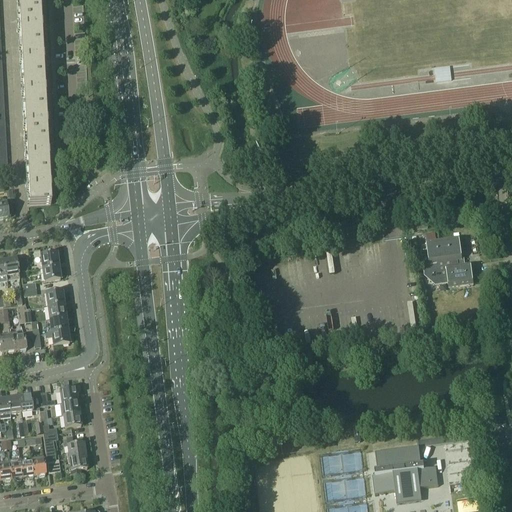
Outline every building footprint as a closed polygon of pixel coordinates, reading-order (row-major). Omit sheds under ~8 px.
[(17,0),(18,16),(40,15),(39,0),(17,0)] [(18,16),(20,48),(42,46),(40,15),(18,16)] [(20,48),(22,80),(43,78),(42,46),(20,48)] [(22,80),(23,112),(45,110),(43,78),(22,80)] [(23,112),(25,144),(47,142),(45,110),(23,112)] [(25,144),(27,176),(48,174),(47,142),(25,144)] [(48,174),(27,176),(28,208),(50,207),(48,174)] [(416,221),(418,232),(427,231),(426,219),(416,221)] [(426,244),(427,252),(421,253),(423,273),(425,273),(425,277),(435,286),(440,286),(440,287),(448,286),(448,289),(473,286),(471,266),(462,267),(462,261),(464,261),(464,260),(462,260),(459,240),(426,244)] [(40,258),(42,271),(58,269),(56,256),(40,258)] [(18,261),(20,274),(27,273),(25,260),(18,261)] [(15,261),(3,263),(6,284),(19,281),(15,261)] [(58,269),(42,271),(44,284),(60,282),(58,269)] [(21,287),(22,294),(31,293),(35,292),(34,286),(21,287)] [(31,293),(22,294),(23,300),(31,299),(36,298),(35,292),(31,293)] [(46,296),(47,309),(63,307),(61,294),(46,296)] [(47,309),(49,322),(65,320),(63,307),(47,309)] [(25,325),(23,310),(16,311),(18,326),(25,325)] [(7,312),(0,312),(0,325),(9,324),(7,312)] [(49,322),(51,335),(67,333),(65,320),(49,322)] [(67,333),(51,335),(44,336),(45,341),(52,340),(53,349),(69,346),(67,333)] [(4,336),(0,336),(0,345),(1,356),(13,354),(11,340),(5,341),(4,336)] [(38,336),(32,337),(33,351),(40,351),(38,336)] [(23,338),(11,340),(13,354),(26,352),(23,338)] [(59,394),(61,406),(77,404),(75,392),(59,394)] [(39,397),(41,409),(54,407),(54,404),(47,405),(46,396),(39,397)] [(22,400),(19,400),(21,415),(33,413),(30,398),(22,399),(22,400)] [(15,400),(7,401),(10,417),(21,415),(19,400),(15,401),(15,400)] [(0,421),(10,421),(10,417),(7,401),(0,402),(0,421)] [(61,406),(63,419),(79,417),(77,404),(61,406)] [(79,417),(63,419),(65,431),(80,429),(79,417)] [(42,437),(43,439),(57,437),(56,432),(49,433),(47,421),(40,422),(41,426),(42,437)] [(36,438),(42,437),(41,426),(34,427),(36,438)] [(43,439),(46,464),(55,462),(53,444),(57,444),(57,437),(43,439)] [(67,448),(69,461),(85,459),(83,446),(67,448)] [(375,477),(372,478),(374,496),(395,494),(396,502),(420,499),(419,491),(420,491),(438,488),(436,470),(424,471),(423,467),(421,467),(418,449),(375,454),(377,472),(375,473),(375,477)] [(31,460),(31,464),(33,479),(39,478),(39,479),(44,478),(44,477),(45,477),(42,459),(31,460)] [(85,459),(69,461),(71,478),(80,477),(80,472),(87,471),(85,459)] [(26,461),(19,462),(22,480),(28,480),(28,481),(32,480),(32,479),(33,479),(31,464),(26,465),(26,461)] [(19,462),(8,464),(10,482),(16,481),(16,482),(21,481),(22,480),(19,462)] [(58,462),(55,462),(46,464),(48,477),(60,475),(58,462)] [(0,464),(0,483),(5,483),(5,484),(10,483),(9,482),(10,482),(8,464),(0,464)]
